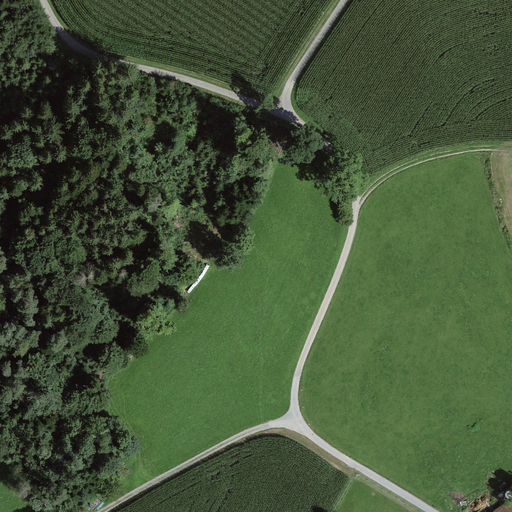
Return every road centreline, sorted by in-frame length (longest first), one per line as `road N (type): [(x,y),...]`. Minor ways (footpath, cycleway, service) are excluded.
road 1 (track): [(41,0),(72,45),(209,82),(303,127),(340,157),(352,193),(352,234),(292,383),(299,419),(248,425),(92,511)]
road 2 (track): [(352,210),(404,167),(472,148),(511,149)]
road 3 (residential): [(299,419),(433,511)]
road 4 (track): [(349,0),(276,113)]
